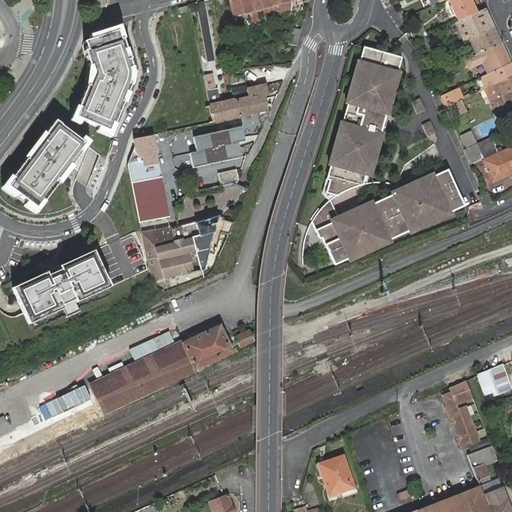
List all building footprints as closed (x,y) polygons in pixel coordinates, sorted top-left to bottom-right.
[(253,16),(249,0),(229,0),(235,21),(238,20),(237,15),(249,12),(250,17),(249,17),(250,22),(254,21),(253,16)] [(272,11),(268,0),(249,0),(253,16),(254,21),(255,23),(259,22),(258,15),(257,15),(256,10),(267,7),(268,12),(272,11)] [(290,18),(291,8),(292,6),(290,0),(268,0),(272,11),(275,10),(274,5),(281,4),(282,8),(284,13),(287,13),(288,17),(290,18)] [(305,0),(307,3),(309,3),(310,0),(290,0),(292,6),(291,8),(295,7),(294,0),(305,0)] [(449,0),(460,21),(465,18),(477,13),(471,0),(449,0)] [(495,26),(487,8),(477,13),(465,18),(473,36),(495,26)] [(465,18),(460,21),(459,21),(467,40),(473,36),(465,18)] [(90,40),(117,32),(120,41),(122,40),(124,39),(120,26),(89,36),(90,40)] [(502,42),(495,26),(473,36),(475,39),(473,40),(479,53),(502,42)] [(413,32),(417,41),(419,40),(427,37),(428,36),(424,27),(413,32)] [(296,46),(301,31),(289,28),(287,44),(296,46)] [(98,128),(108,132),(112,124),(114,125),(123,103),(121,102),(125,93),(127,93),(131,85),(129,84),(130,69),(131,69),(129,60),(126,61),(123,52),(126,51),(122,40),(120,41),(117,32),(90,40),(86,42),(88,49),(85,50),(90,67),(91,67),(94,76),(89,87),(87,86),(78,108),(80,109),(76,118),(82,121),(98,128)] [(419,40),(426,59),(434,55),(427,37),(419,40)] [(479,53),(467,58),(471,67),(486,60),(487,63),(485,64),(489,73),(511,62),(502,42),(479,53)] [(277,49),(278,57),(290,55),(289,47),(277,49)] [(329,180),(326,192),(337,195),(338,195),(339,194),(340,193),(342,193),(343,192),(345,191),(347,190),(348,189),(351,188),(352,188),(355,187),(357,186),(358,186),(360,185),(362,185),(365,174),(370,176),(372,168),(368,167),(375,141),(379,142),(381,134),(379,134),(384,114),(387,115),(389,106),(385,105),(392,80),(396,81),(398,73),(396,72),(400,58),(363,48),(359,62),(357,62),(354,70),(358,71),(351,96),(347,95),(345,103),(347,104),(342,123),(340,123),(338,131),(341,132),(334,157),(330,156),(328,164),(330,165),(326,179),(329,180)] [(123,52),(126,61),(129,60),(131,60),(127,50),(126,51),(123,52)] [(434,55),(426,59),(431,70),(439,67),(434,55)] [(511,76),(511,62),(489,73),(483,76),(487,85),(485,86),(486,89),(511,76)] [(88,68),(90,75),(86,86),(87,86),(89,87),(94,76),(91,67),(90,67),(88,68)] [(358,71),(354,70),(347,95),(351,96),(358,71)] [(204,76),(207,90),(215,89),(212,74),(204,76)] [(511,76),(486,89),(492,100),(511,91),(511,76)] [(396,81),(392,80),(385,105),(389,106),(396,81)] [(247,98),(251,114),(263,111),(266,110),(263,94),(266,94),(264,85),(246,89),(247,98)] [(459,87),(440,96),(445,108),(446,107),(463,99),(465,99),(459,87)] [(511,91),(492,100),(501,121),(511,116),(511,91)] [(123,103),(125,104),(130,94),(127,93),(125,93),(121,102),(123,103)] [(247,98),(233,101),(236,117),(248,114),(251,114),(247,98)] [(418,99),(410,102),(415,114),(423,110),(418,99)] [(452,119),(455,117),(468,111),(463,99),(446,107),(452,119)] [(233,101),(209,107),(212,122),(236,117),(233,101)] [(70,121),(80,125),(82,121),(76,118),(80,109),(78,108),(76,107),(70,121)] [(42,200),(44,202),(58,183),(56,182),(69,165),(71,166),(81,153),(79,152),(85,144),(76,137),(54,121),(44,135),(46,136),(28,161),(26,159),(12,178),(14,180),(8,188),(17,195),(27,202),(36,209),(42,200)] [(428,122),(420,125),(425,137),(433,133),(428,122)] [(96,132),(111,138),(116,125),(114,125),(112,124),(108,132),(98,128),(96,132)] [(241,127),(191,138),(195,154),(188,155),(191,169),(239,159),(236,146),(245,144),(241,127)] [(341,132),(338,131),(330,156),(334,157),(341,132)] [(28,161),(46,136),(44,135),(42,133),(24,158),(26,159),(28,161)] [(469,133),(460,137),(466,148),(475,144),(469,133)] [(76,137),(85,144),(79,152),(81,153),(82,154),(90,142),(79,134),(76,137)] [(127,167),(140,235),(162,228),(163,231),(169,229),(150,136),(135,140),(132,140),(134,149),(137,161),(129,163),(127,167)] [(491,137),(463,150),(470,165),(483,159),(494,182),(511,173),(511,148),(503,153),(501,149),(497,150),(491,137)] [(379,142),(375,141),(368,167),(372,168),(379,142)] [(60,185),(73,167),(71,166),(69,165),(56,182),(58,183),(60,185)] [(237,180),(235,170),(217,174),(220,185),(235,182),(237,180)] [(339,219),(337,217),(330,199),(328,200),(327,201),(326,202),(325,203),(323,205),(321,207),(320,208),(319,209),(318,211),(317,212),(316,213),(315,215),(314,217),(313,218),(312,220),(311,221),(319,238),(321,237),(333,264),(347,258),(348,261),(356,257),(355,255),(380,243),(382,246),(389,243),(388,240),(408,231),(409,233),(417,230),(415,227),(441,216),(442,219),(450,215),(449,212),(462,206),(447,171),(433,177),(432,175),(424,178),(425,180),(399,192),(398,190),(391,193),(392,195),(372,204),(371,202),(363,205),(364,208),(339,219)] [(1,189),(14,198),(17,195),(8,188),(14,180),(12,178),(10,177),(1,189)] [(424,178),(398,190),(399,192),(425,180),(424,178)] [(478,197),(483,206),(492,202),(488,193),(484,194),(478,197)] [(24,206),(36,215),(45,203),(44,202),(42,200),(36,209),(27,202),(24,206)] [(363,205),(337,217),(339,219),(364,208),(363,205)] [(194,221),(175,227),(183,254),(193,253),(197,270),(195,271),(196,275),(202,273),(201,269),(202,269),(217,215),(195,222),(194,221)] [(441,216),(415,227),(417,230),(442,219),(441,216)] [(143,251),(153,290),(161,292),(173,287),(171,278),(188,273),(189,277),(196,275),(195,271),(197,270),(193,253),(183,254),(175,227),(169,229),(163,231),(162,228),(140,235),(143,251)] [(74,244),(86,243),(84,232),(72,233),(74,244)] [(380,243),(355,255),(356,257),(382,246),(380,243)] [(76,303),(110,287),(93,251),(59,267),(56,260),(43,266),(46,273),(11,288),(19,305),(28,325),(62,309),(66,317),(79,311),(76,303)] [(182,343),(90,385),(104,412),(194,370),(234,351),(221,325),(182,343)] [(249,330),(234,336),(239,347),(254,341),(249,330)] [(180,340),(89,382),(90,385),(182,343),(180,340)] [(511,391),(502,366),(476,376),(487,402),(511,391)] [(194,370),(104,412),(105,414),(195,372),(194,370)] [(455,387),(450,389),(452,393),(445,396),(449,406),(451,412),(449,413),(451,419),(453,418),(456,424),(453,425),(457,434),(460,433),(462,440),(459,441),(461,446),(479,439),(476,430),(467,406),(458,409),(456,403),(471,397),(468,388),(465,382),(461,384),(462,387),(456,390),(455,387)] [(495,462),(490,448),(468,455),(473,470),(485,466),(495,462)] [(319,470),(327,497),(352,490),(342,459),(330,462),(331,466),(319,470)] [(317,470),(319,470),(331,466),(330,462),(316,466),(317,470)] [(485,466),(473,470),(478,481),(489,477),(485,466)] [(480,488),(483,496),(499,490),(496,482),(479,487),(480,488)] [(488,511),(483,496),(480,488),(454,497),(416,511),(415,511),(488,511)] [(488,511),(511,511),(502,489),(499,490),(483,496),(488,511)] [(352,490),(327,497),(328,500),(341,496),(341,497),(353,494),(352,490)] [(411,501),(408,491),(398,493),(400,504),(411,501)] [(233,511),(228,497),(210,503),(205,505),(207,511),(233,511)]
